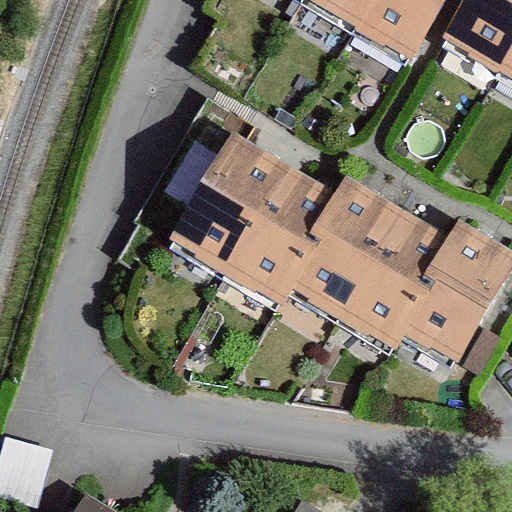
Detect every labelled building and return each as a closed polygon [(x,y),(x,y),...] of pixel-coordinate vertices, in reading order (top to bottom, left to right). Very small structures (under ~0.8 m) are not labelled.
[(322,0),(360,23),(374,0),(322,0)] [(414,55),(447,0),(374,0),(360,23),(414,55)] [(511,36),(511,0),(470,0),(450,34),(497,63),(511,36)] [(511,71),(511,36),(497,63),(511,71)] [(287,168),(233,136),(170,241),(225,273),(287,168)] [(339,196),(287,168),(225,273),(278,306),(288,288),(339,196)] [(339,196),(288,288),(337,315),(397,209),(347,181),(339,196)] [(449,238),(397,209),(337,315),(390,345),(399,330),(449,238)] [(511,251),(491,241),(457,222),(449,238),(399,330),(459,363),(511,271),(511,251)] [(501,338),(483,329),(462,366),(479,376),(501,338)] [(26,443),(5,438),(0,458),(0,499),(38,509),(53,450),(26,443)] [(106,511),(87,500),(79,511),(106,511)]
